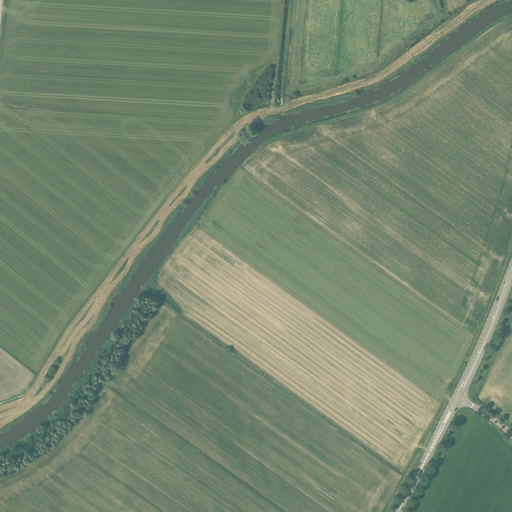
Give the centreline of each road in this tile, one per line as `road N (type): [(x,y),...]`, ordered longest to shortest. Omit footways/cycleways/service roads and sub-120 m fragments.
road 1 (primary): [(511,261),(454,394)]
road 2 (primary): [(460,398),(511,277)]
